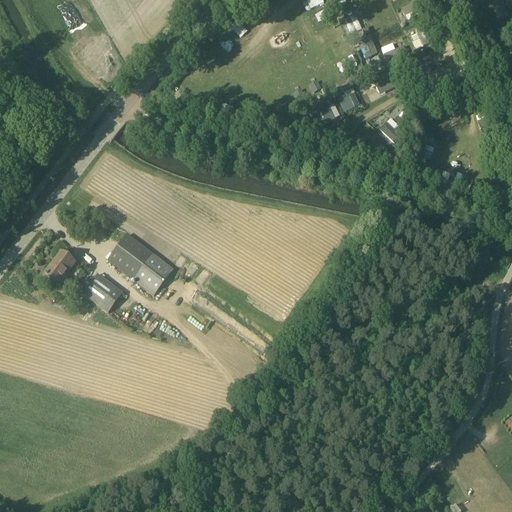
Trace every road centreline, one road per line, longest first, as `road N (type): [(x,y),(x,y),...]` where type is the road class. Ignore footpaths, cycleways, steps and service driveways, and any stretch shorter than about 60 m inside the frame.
road 1 (unclassified): [(511,230),(397,187),(246,153),(124,104)]
road 2 (unclassified): [(391,511),(486,391),(499,342),(498,302),(511,270)]
road 3 (tertiary): [(0,267),(124,104)]
road 4 (tertiary): [(124,104),(224,0)]
